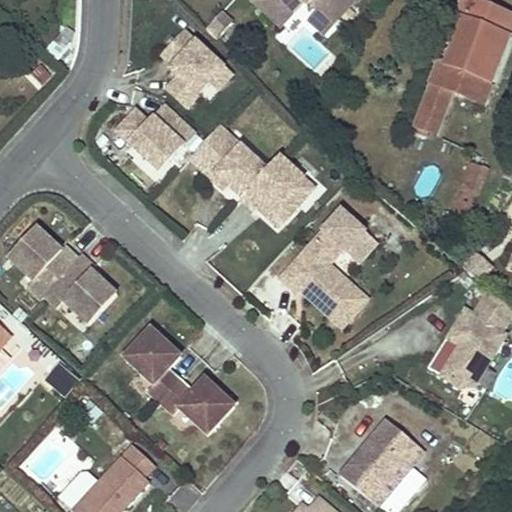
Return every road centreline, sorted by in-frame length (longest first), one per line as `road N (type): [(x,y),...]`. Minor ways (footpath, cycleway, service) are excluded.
road 1 (residential): [(37,148),(276,366),(287,388),(281,433),(217,511)]
road 2 (residential): [(104,0),(91,84),(37,148)]
